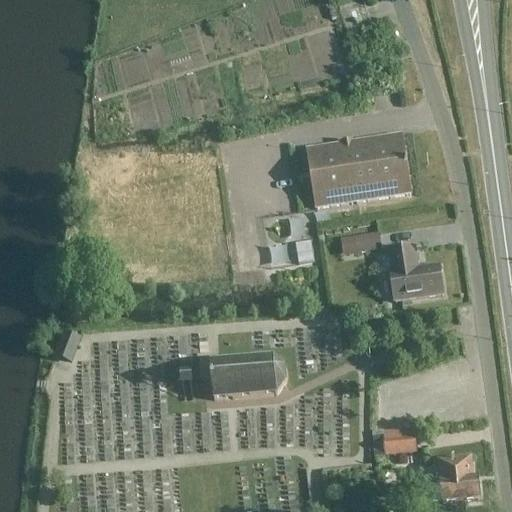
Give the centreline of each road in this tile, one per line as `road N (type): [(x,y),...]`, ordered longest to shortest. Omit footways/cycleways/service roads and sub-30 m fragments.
road 1 (unclassified): [(506,511),(467,221),(450,145),(397,0)]
road 2 (primary): [(511,302),(481,80)]
